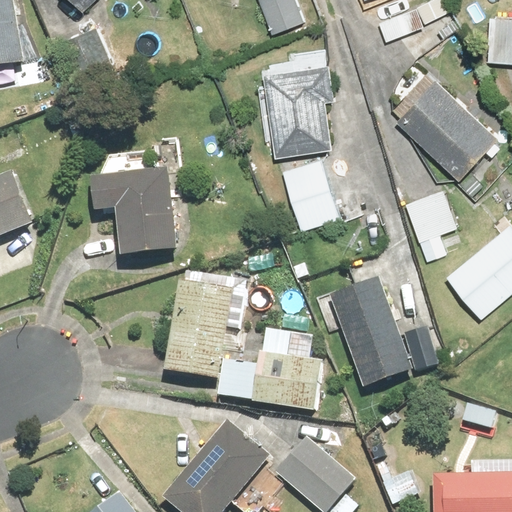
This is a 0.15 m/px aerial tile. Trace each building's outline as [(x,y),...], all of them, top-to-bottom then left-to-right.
[(0,0),(0,68),(28,64),(16,0),(0,0)] [(77,0),(88,12),(100,0),(77,0)] [(296,0),(259,0),(274,36),(305,23),(296,0)] [(417,0),(375,16),(385,42),(427,26),(417,0)] [(511,18),(495,17),(492,61),(511,62),(511,18)] [(96,25),(57,39),(69,74),(109,60),(96,25)] [(333,63),(267,73),(281,157),(337,148),(330,102),(339,101),(333,63)] [(440,79),(401,119),(464,180),(503,140),(440,79)] [(325,160),(283,171),(299,232),(341,220),(325,160)] [(182,252),(170,169),(95,179),(100,214),(121,211),(128,260),(182,252)] [(14,174),(0,179),(0,242),(37,227),(14,174)] [(444,188),(407,201),(421,241),(458,228),(444,188)] [(511,224),(510,222),(448,276),(486,320),(511,297),(511,224)] [(381,279),(332,297),(367,392),(416,374),(381,279)] [(237,290),(184,282),(170,373),(222,380),(220,397),(320,412),(327,362),(262,352),(260,365),(227,360),(237,290)] [(232,420),(166,496),(184,511),(229,511),(277,458),(232,420)] [(311,436),(279,472),(323,511),(332,511),(361,481),(311,436)] [(476,474),(437,475),(437,511),(511,511),(511,459),(475,461),(476,474)] [(412,472),(384,483),(395,509),(422,498),(412,472)] [(137,511),(125,495),(101,511),(137,511)]
